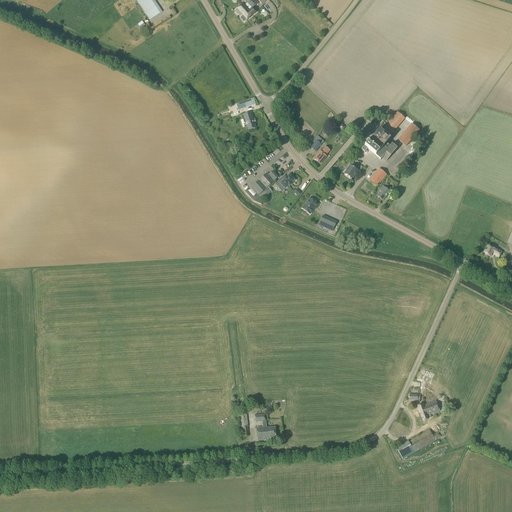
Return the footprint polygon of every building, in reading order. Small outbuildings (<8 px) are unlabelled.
[(135,0),(149,21),(162,12),(153,0),(135,0)] [(244,22),(255,12),(252,8),(258,3),(255,0),(247,0),(235,11),(241,17),(240,18),(244,22)] [(246,101),(236,105),(238,111),(248,108),(246,101)] [(248,131),(256,128),(251,113),(243,115),(248,131)] [(387,137),(403,118),(397,113),(381,131),(379,130),(373,137),(364,147),(361,150),(364,153),(367,149),(380,160),(382,159),(385,162),(397,149),(392,145),(389,147),(386,144),(390,139),(387,137)] [(405,147),(419,131),(411,124),(397,140),(405,147)] [(324,142),(317,136),(314,139),(309,145),(310,145),(309,147),(315,152),(324,142)] [(330,151),(325,147),(323,149),(322,148),(320,151),(313,159),(320,165),(326,157),(325,156),(330,151)] [(354,165),(352,163),(350,166),(344,174),(348,177),(348,178),(350,179),(351,179),(352,179),(357,171),(357,170),(359,167),(354,164),(354,165)] [(377,187),(386,175),(379,169),(370,180),(377,187)] [(278,178),(272,172),(268,175),(267,174),(251,188),(248,191),(249,193),(247,194),(253,200),(254,199),(255,199),(258,196),(274,181),(278,178)] [(289,186),(291,184),(295,181),(289,175),(279,184),(285,189),(289,186)] [(382,201),(389,192),(383,187),(378,193),(379,194),(377,196),(382,201)] [(262,200),(271,192),(268,188),(259,196),(262,200)] [(310,215),(317,204),(310,199),(302,209),(310,215)] [(320,223),(333,229),(336,222),(326,218),(324,223),(321,221),(320,223)] [(487,246),(483,254),(490,257),(492,255),(498,258),(501,252),(491,246),(490,248),(487,246)] [(439,412),(435,401),(424,405),(424,404),(417,406),(423,421),(428,419),(427,416),(439,412)] [(249,436),(246,415),(237,416),(238,429),(241,429),(241,437),(249,436)] [(265,421),(264,415),(255,416),(255,422),(262,421),(263,427),(256,428),(257,441),(268,440),(267,439),(276,438),(274,427),(266,428),(266,421),(265,421)] [(432,435),(429,430),(408,442),(408,441),(396,448),(403,460),(440,438),(436,433),(432,435)]
